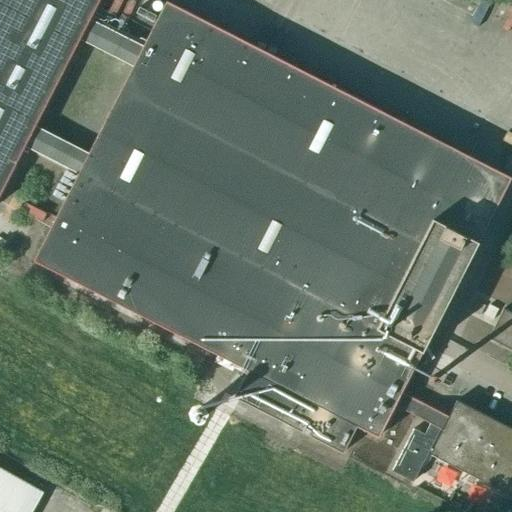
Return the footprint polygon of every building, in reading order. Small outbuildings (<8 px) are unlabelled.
[(427,454),(428,455),(494,489),(483,510),(487,511),(495,511),(504,494),(511,497),(511,430),(456,401),(455,403),(438,394),(430,408),(400,393),(509,179),(166,3),(143,47),(90,20),(99,0),(0,0),(0,193),(24,147),(78,174),(33,261),(228,361),(215,386),(343,451),(356,426),(377,437),(393,406),(435,427),(430,438),(414,429),(392,471),(412,482),(427,454)] [(502,263),(491,258),(474,293),(484,298),(502,264),(502,263)] [(484,298),(474,293),(474,294),(484,300),(502,264),(484,298)] [(511,350),(511,348),(511,313),(503,309),(488,338),(511,350)] [(0,468),(0,511),(32,511),(43,493),(0,468)]
